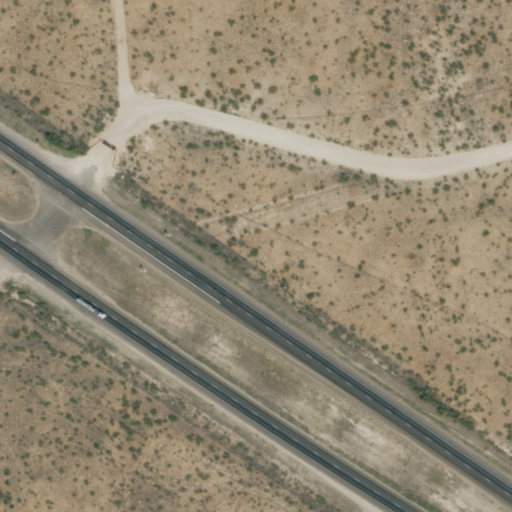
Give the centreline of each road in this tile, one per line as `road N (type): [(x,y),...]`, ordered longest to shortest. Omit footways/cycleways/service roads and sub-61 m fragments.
road 1 (primary): [(511,497),(0,141)]
road 2 (primary): [(0,238),(410,511)]
road 3 (track): [(70,190),(138,112),(171,105),(411,170),(511,141)]
